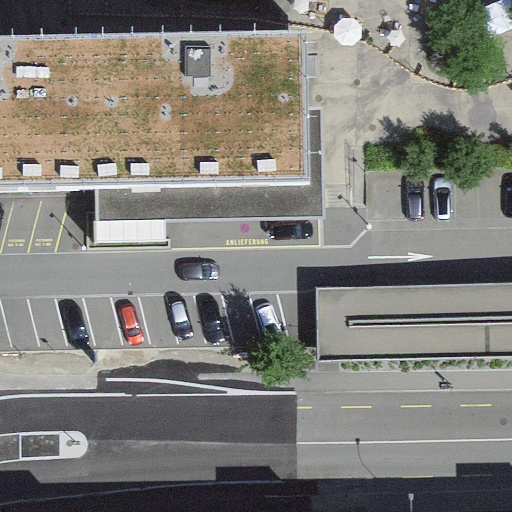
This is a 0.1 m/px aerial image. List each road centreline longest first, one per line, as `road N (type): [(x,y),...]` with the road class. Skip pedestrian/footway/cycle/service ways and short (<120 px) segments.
road 1 (residential): [(0,277),(350,271),(387,256),(511,253)]
road 2 (secondary): [(511,431),(0,450)]
